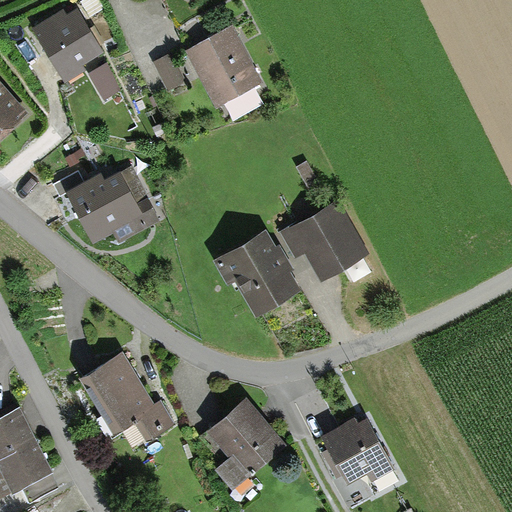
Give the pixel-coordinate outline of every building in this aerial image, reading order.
[(64,10),(33,29),(65,82),(87,69),(85,65),(106,53),(79,8),(67,15),(64,10)] [(232,27),(187,53),(218,106),(262,80),(232,27)] [(168,90),(185,81),(170,52),(153,61),(168,90)] [(107,63),(90,73),(105,100),(122,90),(107,63)] [(0,134),(26,111),(0,81),(0,134)] [(294,166),(307,187),(317,180),(304,160),(294,166)] [(85,183),(65,194),(93,245),(114,233),(120,244),(161,222),(131,167),(105,182),(100,174),(85,183)] [(54,184),(60,196),(65,194),(85,183),(79,171),(54,184)] [(297,259),(306,254),(321,282),(366,259),(336,203),(282,231),(297,259)] [(236,278),(257,317),(302,292),(268,232),(216,262),(227,283),(236,278)] [(79,378),(109,430),(136,415),(148,435),(171,422),(159,401),(153,404),(123,352),(79,378)] [(249,399),(209,432),(230,457),(219,467),(235,486),(286,444),(249,399)] [(20,408),(0,418),(0,499),(53,473),(20,408)] [(356,416),(320,438),(348,486),(366,475),(371,483),(393,470),(363,419),(359,422),(356,416)]
